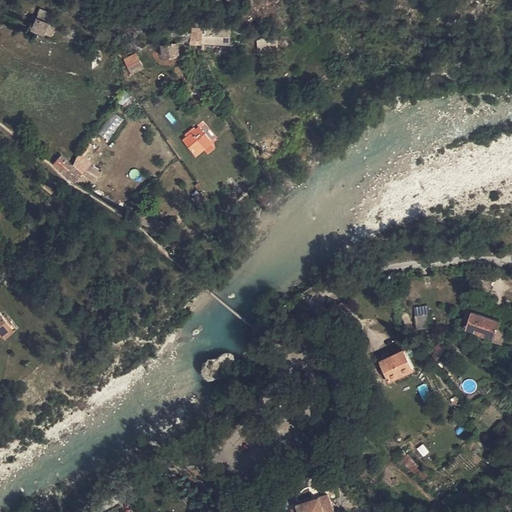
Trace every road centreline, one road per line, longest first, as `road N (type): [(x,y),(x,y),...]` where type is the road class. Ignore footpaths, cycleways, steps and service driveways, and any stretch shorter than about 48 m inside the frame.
road 1 (unclassified): [(279,377),(301,355),(327,289),(391,264),(511,259)]
road 2 (unclassified): [(218,434),(241,462),(304,423),(279,377)]
